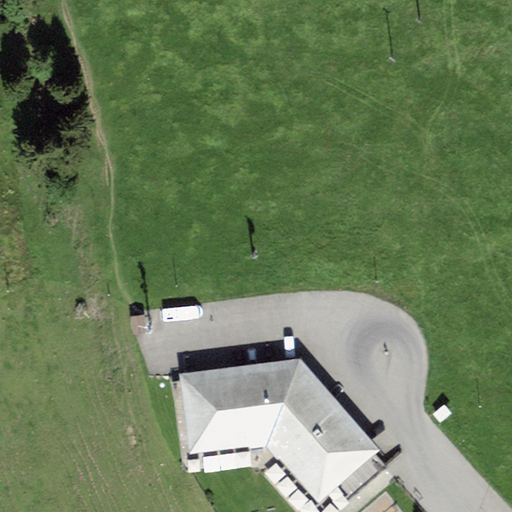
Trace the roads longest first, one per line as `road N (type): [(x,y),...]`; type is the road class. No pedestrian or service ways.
road 1 (unclassified): [(351,371),(303,320),(167,333)]
road 2 (unclassified): [(351,371),(470,511)]
